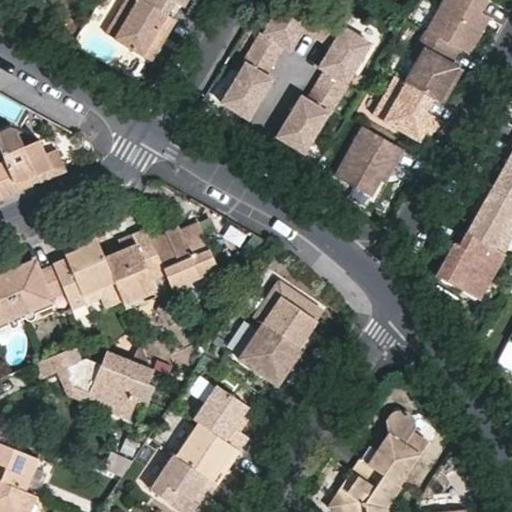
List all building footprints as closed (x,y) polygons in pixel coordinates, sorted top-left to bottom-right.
[(146,0),(120,0),(103,30),(149,57),(153,50),(165,30),(156,25),(165,11),(146,0)] [(146,0),(165,11),(170,0),(175,0),(181,3),(182,0),(146,0)] [(280,0),(263,30),(284,43),(289,35),(296,38),(301,29),(314,6),(304,0),(280,0)] [(487,0),(444,0),(427,32),(460,50),(469,55),(486,24),(477,19),(480,12),(487,0)] [(314,6),(301,29),(330,45),(342,23),(314,6)] [(165,30),(173,16),(165,11),(156,25),(165,30)] [(489,17),(480,12),(477,19),(486,24),(487,21),(489,17)] [(330,59),(326,67),(347,80),(371,39),(342,23),(330,45),(324,55),(330,59)] [(263,30),(245,59),(267,72),(284,43),(263,30)] [(427,32),(425,31),(409,60),(415,63),(404,83),(432,98),(444,104),(456,82),(452,79),(458,68),(452,65),(460,50),(427,32)] [(291,46),(296,38),(289,35),(284,43),(291,46)] [(330,59),(324,55),(319,63),(326,67),(330,59)] [(262,79),(267,72),(245,59),(222,99),(250,116),(269,83),(262,79)] [(330,109),(347,80),(326,67),(308,96),(330,109)] [(459,76),(462,70),(458,68),(452,79),(456,82),(459,76)] [(262,79),(269,83),(273,75),(267,72),(262,79)] [(432,98),(404,83),(395,77),(372,117),(425,146),(431,135),(436,127),(429,124),(427,122),(425,112),(432,98)] [(302,93),(297,100),(304,104),(308,96),(302,93)] [(0,112),(15,121),(23,106),(0,94),(0,112)] [(330,109),(308,96),(304,104),(297,100),(278,133),(307,149),(330,109)] [(433,117),(425,112),(427,122),(429,124),(433,117)] [(407,150),(364,126),(336,175),(374,197),(382,181),(392,164),(394,160),(399,164),(407,150)] [(10,127),(0,130),(0,147),(5,160),(18,189),(32,184),(29,176),(35,173),(38,181),(43,179),(64,170),(55,148),(46,152),(40,139),(10,127)] [(498,194),(511,201),(511,151),(503,167),(500,173),(507,177),(498,194)] [(0,197),(18,189),(5,160),(0,161),(0,197)] [(399,164),(394,160),(392,164),(382,181),(387,183),(391,177),(399,164)] [(32,184),(38,181),(35,173),(29,176),(32,184)] [(472,212),(477,215),(492,190),(486,187),(477,204),(472,212)] [(468,232),(506,253),(511,242),(511,201),(498,194),(492,190),(477,215),(468,232)] [(214,269),(197,223),(178,231),(166,236),(163,228),(148,234),(164,272),(171,288),(172,287),(178,300),(193,294),(192,290),(211,281),(214,274),(212,269),(214,269)] [(166,236),(178,231),(175,223),(163,228),(166,236)] [(148,234),(146,228),(131,235),(135,245),(120,250),(104,257),(114,282),(117,291),(122,302),(153,289),(149,279),(164,272),(148,234)] [(506,253),(468,232),(460,245),(456,242),(450,254),(438,276),(482,299),(507,253),(506,253)] [(104,257),(94,234),(79,241),(81,245),(66,252),(67,256),(53,262),(54,265),(64,291),(71,308),(88,301),(85,294),(114,282),(104,257)] [(135,245),(131,235),(117,240),(120,250),(135,245)] [(81,245),(79,241),(70,244),(64,247),(66,252),(81,245)] [(3,272),(21,318),(40,310),(38,306),(54,300),(52,295),(64,291),(54,265),(42,269),(38,261),(34,263),(32,260),(27,262),(22,264),(24,267),(17,270),(16,267),(14,265),(12,265),(10,265),(8,266),(7,266),(5,267),(4,269),(4,271),(3,272)] [(3,325),(21,318),(3,272),(0,270),(0,321),(2,321),(3,325)] [(124,307),(171,288),(164,272),(149,279),(153,289),(122,302),(124,307)] [(311,301),(276,278),(251,316),(260,322),(299,348),(309,333),(305,331),(301,328),(307,319),(302,315),(311,301)] [(88,301),(117,291),(114,282),(85,294),(88,301)] [(38,306),(40,310),(55,304),(54,300),(38,306)] [(321,308),(311,301),(302,315),(307,319),(301,328),(305,331),(321,308)] [(299,348),(260,322),(236,357),(274,384),(288,363),(292,366),(303,350),(299,348)] [(75,344),(41,359),(48,373),(56,370),(66,366),(70,374),(66,375),(70,384),(113,402),(109,412),(125,418),(134,396),(144,400),(151,385),(148,383),(146,382),(151,368),(149,367),(105,349),(99,361),(86,357),(81,358),(75,344)] [(66,366),(56,370),(66,393),(109,412),(113,402),(70,384),(66,375),(70,374),(66,366)] [(245,403),(213,381),(190,415),(198,421),(236,447),(245,434),(237,428),(231,424),(239,412),(245,403)] [(427,439),(411,428),(413,421),(411,415),(407,410),(402,407),(396,407),(390,409),(385,414),(384,418),(386,432),(375,448),(367,443),(358,457),(397,483),(427,439)] [(245,417),(239,412),(231,424),(237,428),(245,417)] [(232,459),(239,449),(236,447),(198,421),(175,454),(210,477),(225,455),(232,459)] [(0,478),(22,488),(35,455),(0,440),(0,478)] [(210,477),(175,454),(174,452),(150,487),(185,511),(191,511),(204,493),(208,496),(217,482),(210,477)] [(225,455),(210,477),(217,482),(232,459),(225,455)] [(397,483),(358,457),(349,469),(350,470),(350,471),(354,475),(345,487),(340,484),(326,505),(336,511),(385,511),(385,506),(400,484),(397,483)] [(22,488),(0,478),(0,511),(22,511),(31,492),(22,488)]
